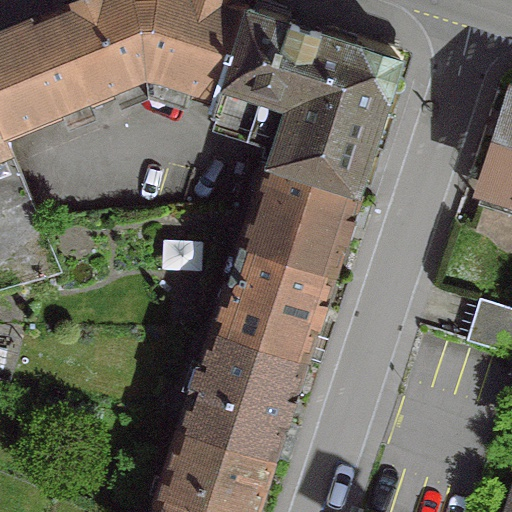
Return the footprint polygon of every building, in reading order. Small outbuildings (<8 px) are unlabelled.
[(78,0),(50,11),(84,98),(140,75),(211,96),(212,96),(240,8),(215,0),(78,0)] [(286,23),(240,8),(212,96),(211,96),(205,113),(273,135),(264,163),(352,192),(395,59),(312,32),(313,29),(287,20),(286,23)] [(50,11),(0,31),(0,130),(1,132),(84,98),(50,11)] [(511,94),(508,94),(479,187),(511,197),(511,94)] [(0,130),(0,159),(11,155),(1,132),(0,130)] [(325,277),(352,192),(264,163),(236,248),(325,277)] [(325,277),(236,248),(209,331),(298,361),(325,277)] [(511,345),(511,309),(472,297),(459,339),(509,354),(511,345)] [(266,459),(298,361),(209,331),(176,430),(266,459)] [(248,511),(266,459),(176,430),(149,511),(248,511)]
